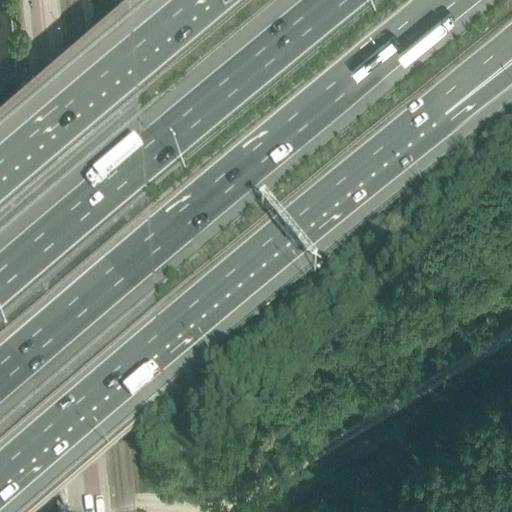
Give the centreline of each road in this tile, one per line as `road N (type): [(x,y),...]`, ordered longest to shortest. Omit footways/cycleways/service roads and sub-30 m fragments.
road 1 (motorway): [(0,372),(446,0)]
road 2 (motorway): [(0,476),(441,107)]
road 3 (unclassified): [(92,511),(39,0)]
road 4 (track): [(81,507),(136,501),(218,509),(511,333)]
road 5 (motorway): [(334,0),(0,277)]
road 6 (motorway): [(202,0),(0,169)]
